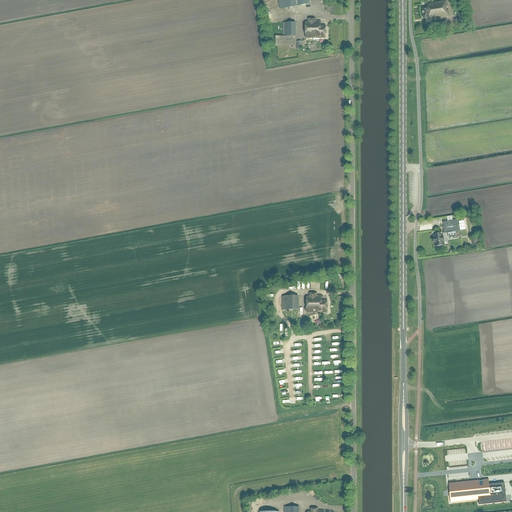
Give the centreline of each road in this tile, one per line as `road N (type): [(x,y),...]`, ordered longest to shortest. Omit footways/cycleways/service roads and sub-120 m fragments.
road 1 (unclassified): [(353,511),(350,0)]
road 2 (primary): [(403,511),(402,0)]
